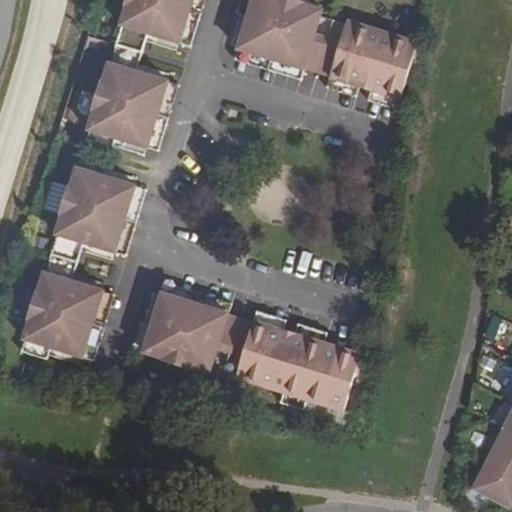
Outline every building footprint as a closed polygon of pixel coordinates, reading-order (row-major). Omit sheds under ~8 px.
[(126,0),(124,5),(127,6),(121,26),(122,26),(157,37),(181,44),(193,0),(126,0)] [(193,0),(181,44),(191,47),(205,0),(193,0)] [(239,18),(236,27),(244,29),(253,0),(240,0),(235,16),(239,18)] [(253,0),(244,29),(238,50),(305,70),(321,16),(322,14),(303,8),(303,6),(285,0),(253,0)] [(333,20),(321,16),(305,70),(317,73),(333,20)] [(330,77),(330,78),(359,87),(369,57),(381,61),(371,91),(401,100),(409,72),(418,44),(347,22),(347,24),(333,20),(317,73),(330,77)] [(122,26),(116,45),(142,53),(146,42),(155,44),(157,37),(122,26)] [(423,46),(418,44),(409,72),(419,75),(423,46)] [(142,53),(116,45),(110,64),(145,75),(148,68),(138,65),(142,53)] [(238,50),(235,60),(301,81),(305,70),(238,50)] [(369,57),(359,87),(371,91),(381,61),(369,57)] [(95,111),(89,131),(90,131),(125,141),(148,149),(169,82),(145,75),(110,64),(109,64),(103,84),(101,83),(92,110),(95,111)] [(330,78),(326,89),(356,98),(359,87),(330,78)] [(179,86),(169,82),(148,149),(159,152),(179,86)] [(371,91),(368,101),(397,110),(401,100),(371,91)] [(90,131),(86,142),(112,151),(114,146),(122,149),(125,141),(90,131)] [(108,165),(81,157),(78,170),(113,180),(115,173),(106,170),(108,165)] [(137,187),(113,180),(78,170),(77,169),(71,188),(68,188),(60,216),(62,216),(56,236),(57,236),(92,246),(116,254),(137,187)] [(147,191),(137,187),(116,254),(126,257),(147,191)] [(57,236),(51,255),(78,263),(81,251),(90,254),(92,246),(57,236)] [(78,263),(51,255),(45,274),(81,285),(83,277),(74,274),(78,263)] [(104,291),(81,285),(45,274),(44,273),(38,293),(36,293),(28,320),(30,321),(24,340),(25,340),(60,351),(84,359),(104,291)] [(165,283),(162,293),(228,314),(231,303),(165,283)] [(115,295),(104,291),(84,359),(94,361),(115,295)] [(162,293),(155,317),(144,352),(143,353),(163,359),(162,362),(190,370),(191,368),(210,374),(212,368),(228,315),(228,314),(162,293)] [(286,320),(257,312),(254,322),(283,331),(286,320)] [(140,323),(132,349),(144,352),(155,317),(147,314),(144,324),(140,323)] [(240,319),(228,315),(212,368),(224,372),(240,319)] [(240,319),(224,372),(237,376),(236,378),(283,393),(307,400),(344,412),(352,385),(361,356),(361,355),(325,344),(295,334),(286,365),(274,362),(283,331),(254,322),(254,323),(240,319)] [(328,333),(298,324),(295,334),(325,344),(328,333)] [(295,334),(283,331),(274,362),(286,365),(295,334)] [(60,351),(25,340),(21,353),(48,361),(49,356),(58,359),(60,351)] [(361,356),(352,385),(364,388),(369,358),(361,356)] [(511,369),(501,366),(496,383),(511,387),(511,369)] [(283,393),(280,404),(304,411),(307,400),(283,393)] [(511,402),(511,415),(472,490),(511,510),(511,509),(511,399),(511,402)]
